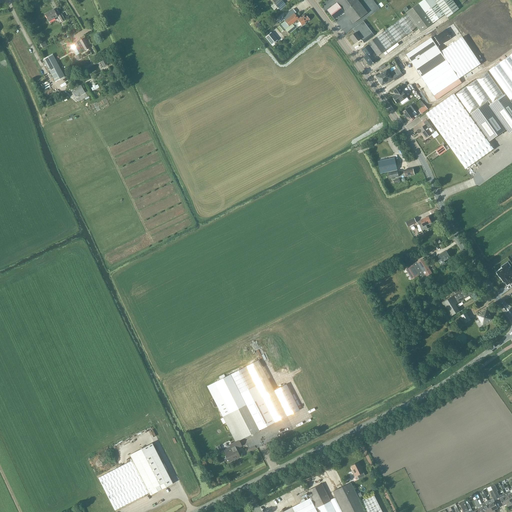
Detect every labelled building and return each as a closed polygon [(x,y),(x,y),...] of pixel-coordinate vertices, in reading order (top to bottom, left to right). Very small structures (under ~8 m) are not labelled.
[(357,0),(334,0),(336,3),(327,10),(334,19),(343,12),(353,24),(367,12),(357,0)] [(424,0),(419,4),(433,23),(444,15),(433,0),(424,0)] [(433,0),(444,15),(447,18),(459,9),(451,0),(433,0)] [(406,13),(407,14),(417,27),(420,32),(433,23),(419,4),(418,4),(406,13)] [(285,21),(281,24),(285,30),(289,34),(295,29),(293,27),(292,25),(295,22),(297,20),(298,22),(296,24),(295,25),(297,28),(301,25),(302,26),(309,20),(307,17),(306,18),(304,16),(301,18),(301,17),(298,19),(294,14),(296,12),(293,9),(282,18),(285,21)] [(61,22),(65,21),(61,14),(57,16),(54,10),(45,14),(49,22),(58,17),(61,22)] [(397,22),(368,43),(377,56),(406,35),(417,27),(407,14),(397,22)] [(355,33),(349,37),(354,43),(360,39),(361,41),(362,41),(364,43),(374,36),(363,21),(352,29),(355,33)] [(265,37),(272,45),(278,41),(271,33),(265,37)] [(481,65),(462,38),(441,52),(452,69),(459,79),(460,79),(481,65)] [(71,47),(76,55),(89,49),(83,39),(77,42),(77,43),(71,47)] [(452,69),(441,52),(432,39),(406,55),(427,86),(427,85),(452,69)] [(364,58),(370,66),(376,61),(371,54),(373,52),(367,45),(361,50),(366,56),(364,58)] [(64,77),(52,55),(43,60),(55,82),(64,77)] [(511,55),(489,72),(505,94),(510,101),(511,100),(511,55)] [(404,72),(411,64),(404,57),(396,65),(404,72)] [(104,59),(100,61),(104,68),(108,66),(107,64),(109,63),(107,59),(105,60),(104,59)] [(427,85),(434,96),(459,79),(452,69),(427,85)] [(377,76),(376,77),(382,86),(386,83),(387,84),(393,80),(394,81),(403,75),(400,71),(392,77),(389,73),(386,70),(377,76)] [(487,72),(456,94),(470,114),(487,102),(489,105),(504,95),(487,72)] [(460,79),(459,79),(434,96),(437,100),(462,83),(460,79)] [(81,86),(72,91),(74,95),(76,94),(77,93),(79,96),(85,93),(83,90),(81,86)] [(397,95),(393,98),(397,104),(407,98),(402,91),(402,92),(399,87),(393,90),(397,95)] [(428,102),(430,101),(421,89),(419,91),(428,102)] [(490,142),(489,142),(486,137),(470,114),(456,94),(455,95),(454,94),(426,114),(461,162),(466,169),(472,164),(479,160),(494,149),(490,142)] [(487,102),(470,114),(486,137),(489,142),(490,142),(507,130),(509,134),(511,131),(511,100),(510,101),(505,94),(504,95),(489,105),(487,102)] [(408,108),(403,112),(406,116),(405,117),(405,118),(407,119),(408,120),(408,119),(409,120),(414,116),(411,112),(413,111),(412,108),(413,107),(411,105),(408,107),(408,108)] [(425,125),(417,131),(418,134),(421,132),(426,138),(432,134),(435,132),(428,122),(425,124),(425,125)] [(395,158),(393,158),(389,159),(378,162),(381,174),(389,172),(397,170),(398,170),(395,158)] [(405,177),(415,175),(414,169),(404,171),(405,177)] [(397,170),(389,172),(389,173),(390,178),(399,177),(397,170)] [(428,217),(418,222),(422,231),(428,229),(426,225),(431,223),(428,217)] [(406,222),(408,227),(417,223),(414,218),(406,222)] [(361,244),(344,254),(349,262),(366,252),(361,244)] [(440,259),(438,260),(441,265),(444,263),(444,261),(450,258),(446,251),(439,255),(439,256),(438,257),(440,259)] [(424,279),(432,273),(424,260),(419,264),(418,261),(414,263),(421,274),(424,279)] [(414,263),(405,269),(412,280),(421,274),(414,263)] [(511,282),(511,281),(510,279),(511,277),(511,271),(507,265),(496,272),(500,277),(504,283),(505,282),(507,286),(511,282)] [(450,298),(442,303),(450,317),(460,311),(456,304),(470,296),(471,298),(478,294),(474,288),(472,290),(468,292),(466,288),(465,288),(450,298)] [(428,297),(423,300),(426,305),(431,302),(433,301),(430,296),(428,297)] [(487,310),(476,315),(481,323),(483,326),(493,320),(487,310)] [(470,321),(466,314),(461,316),(464,320),(464,319),(466,323),(470,321)] [(258,360),(245,367),(225,377),(220,380),(207,387),(235,443),(229,446),(231,451),(224,454),(229,462),(239,457),(236,449),(241,446),(238,441),(298,411),(285,385),(274,391),(258,360)] [(298,419),(300,424),(312,420),(310,415),(298,419)] [(130,455),(133,460),(149,493),(151,495),(173,484),(152,443),(130,455)] [(149,493),(133,460),(98,478),(115,510),(149,493)] [(364,476),(363,473),(362,469),(361,466),(360,467),(358,463),(351,466),(353,472),(352,472),(355,477),(357,475),(359,479),(364,476)] [(350,483),(332,492),(335,497),(342,511),(364,511),(358,499),(356,494),(350,483)] [(330,501),(330,500),(327,494),(322,484),(308,491),(313,501),(316,508),(330,501)] [(495,485),(491,487),(492,490),(495,496),(498,502),(500,500),(503,506),(506,504),(507,507),(510,506),(504,494),(499,496),(497,491),(498,491),(495,485)] [(381,511),(373,494),(361,500),(367,511),(381,511)] [(330,501),(316,508),(318,511),(342,511),(335,497),(330,500),(330,501)] [(316,511),(310,498),(292,507),(294,511),(316,511)] [(493,499),(488,501),(492,511),(495,511),(494,510),(498,508),(495,503),(495,502),(493,498),(493,499)] [(492,511),(488,501),(482,504),(486,511),(492,511)] [(478,503),(476,504),(478,509),(479,511),(486,511),(482,504),(479,505),(478,503)]
